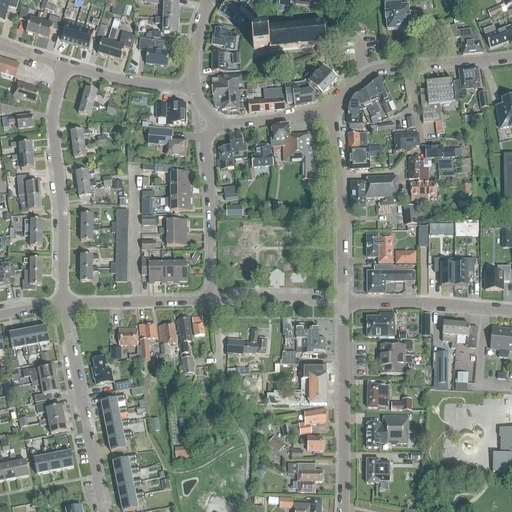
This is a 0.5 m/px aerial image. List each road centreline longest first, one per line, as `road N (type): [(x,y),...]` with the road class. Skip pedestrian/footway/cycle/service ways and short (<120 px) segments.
road 1 (residential): [(62,303),(63,214),(50,120),(66,65)]
road 2 (residential): [(103,511),(62,303)]
road 3 (residential): [(341,511),(341,303)]
road 4 (residential): [(214,300),(206,156),(216,120)]
road 5 (residential): [(338,177),(389,174),(421,150),(408,68)]
road 6 (residential): [(511,309),(341,303)]
road 7 (residential): [(214,300),(62,303)]
road 8 (residential): [(194,86),(143,84),(66,65)]
road 9 (residential): [(341,303),(214,300)]
road 10 (residential): [(341,303),(338,177)]
